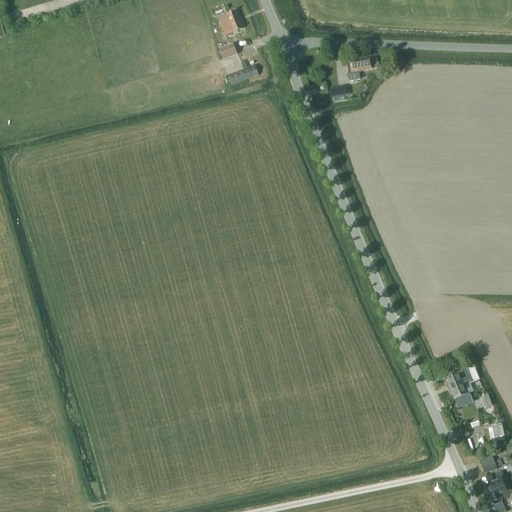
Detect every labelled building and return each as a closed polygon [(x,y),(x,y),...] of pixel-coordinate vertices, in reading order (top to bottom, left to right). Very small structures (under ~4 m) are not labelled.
[(228,12),(225,5),(225,4),(211,9),(214,17),(218,16),(225,36),(242,29),(235,11),(227,15),(226,12),(228,12)] [(237,55),(233,44),(219,49),(223,61),(237,55)] [(371,60),(356,63),(353,63),(352,62),(347,63),(350,82),(360,80),(358,72),(373,70),(378,69),(376,59),(371,60)] [(243,70),(226,77),(227,79),(230,86),(258,75),(255,66),(243,70)] [(331,98),(347,95),(346,90),(336,92),(335,89),(329,90),(331,98)] [(469,394),(468,392),(465,386),(473,383),(467,368),(445,378),(454,400),(469,394)] [(482,398),(486,409),(492,407),(488,396),(482,398)] [(500,426),(488,429),(490,439),(492,439),(492,443),(500,441),(499,437),(502,436),(500,426)] [(499,469),(496,461),(481,466),(484,475),(499,469)] [(501,493),(504,498),(508,500),(511,498),(511,497),(511,491),(505,475),(496,479),(497,481),(494,483),(491,475),(481,479),(485,487),(480,489),(489,508),(493,506),(495,511),(504,511),(506,511),(499,494),(501,493)]
